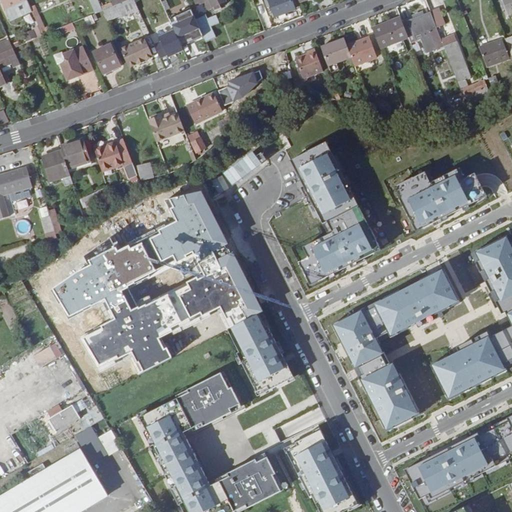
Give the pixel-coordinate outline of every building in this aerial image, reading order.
[(28,1),(27,0),(1,0),(7,11),(28,1)] [(98,0),(90,0),(96,14),(103,11),(98,0)] [(108,21),(125,13),(126,15),(139,10),(134,0),(129,0),(103,11),(108,21)] [(209,10),(214,8),(216,11),(228,5),(225,0),(195,0),(197,4),(204,1),(209,10)] [(269,0),(276,16),(295,9),(292,0),(269,0)] [(511,0),(502,0),(508,16),(511,14),(511,0)] [(36,5),(31,7),(44,35),(55,30),(54,26),(46,29),(36,5)] [(182,13),(169,19),(181,46),(193,40),(193,41),(204,36),(197,21),(190,7),(181,11),(182,13)] [(438,10),(431,13),(431,14),(437,28),(444,25),(438,10)] [(437,28),(431,14),(404,25),(411,44),(422,40),(427,54),(436,50),(429,32),(437,28)] [(92,15),(85,18),(88,25),(95,22),(92,15)] [(206,16),(197,21),(204,36),(206,41),(215,37),(211,26),(219,23),(216,16),(208,20),(206,16)] [(409,39),(401,18),(373,30),(381,50),(409,39)] [(63,34),(76,29),(73,23),(61,28),(63,34)] [(169,24),(157,27),(159,35),(171,33),(169,24)] [(38,28),(25,34),(28,41),(41,35),(38,28)] [(454,34),(441,38),(459,84),(467,80),(463,69),(467,67),(454,34)] [(127,63),(137,59),(138,60),(144,58),(143,56),(150,53),(144,39),(120,49),(127,63)] [(378,59),(370,39),(348,48),(352,58),(356,68),(378,59)] [(348,48),(345,40),(322,49),(329,67),(332,74),(340,71),(338,64),(352,58),(348,48)] [(0,53),(13,48),(10,41),(0,43),(0,53)] [(503,41),(481,49),(488,68),(510,60),(503,41)] [(94,53),(104,73),(120,66),(111,45),(94,53)] [(82,75),(94,70),(84,47),(72,52),(63,55),(66,62),(62,64),(68,80),(78,76),(77,74),(82,73),(82,75)] [(13,48),(0,53),(0,86),(5,84),(0,71),(0,68),(12,63),(14,67),(20,64),(13,48)] [(308,56),(297,61),(304,80),(324,72),(315,50),(307,53),(308,56)] [(66,62),(63,55),(63,53),(54,56),(58,65),(62,64),(66,62)] [(254,76),(232,85),(233,88),(227,90),(232,103),(254,93),(252,88),(258,85),(254,76)] [(485,82),(464,90),(467,97),(474,94),(476,99),(490,93),(485,82)] [(467,104),(463,94),(455,98),(458,107),(467,104)] [(215,95),(187,108),(195,125),(223,113),(215,95)] [(473,101),(467,103),(469,109),(476,106),(473,101)] [(0,111),(0,125),(8,122),(4,111),(0,111)] [(157,144),(185,133),(179,115),(164,121),(162,116),(149,121),(157,144)] [(189,138),(197,154),(207,150),(199,133),(189,138)] [(83,140),(61,147),(63,152),(68,171),(91,164),(83,140)] [(133,163),(124,141),(95,151),(103,174),(133,163)] [(326,145),(292,162),(329,235),(305,247),(310,257),(299,263),(309,285),(380,249),(326,145)] [(225,160),(231,176),(262,163),(256,148),(225,160)] [(68,171),(63,152),(44,159),(51,183),(70,177),(68,171)] [(138,177),(134,165),(126,169),(130,180),(138,177)] [(143,182),(154,179),(151,165),(139,168),(143,182)] [(27,169),(0,176),(0,221),(11,218),(4,197),(10,195),(29,189),(33,188),(27,169)] [(424,173),(394,189),(416,231),(486,196),(473,172),(463,178),(458,169),(430,182),(424,173)] [(31,196),(29,189),(10,195),(12,202),(31,196)] [(111,197),(107,189),(81,201),(85,209),(111,197)] [(229,189),(214,197),(229,225),(244,218),(229,189)] [(141,220),(41,272),(61,312),(72,307),(107,375),(196,330),(162,261),(206,238),(183,194),(139,216),(141,220)] [(56,210),(49,212),(51,218),(56,235),(63,233),(56,210)] [(47,237),(56,235),(51,218),(42,220),(47,237)] [(511,321),(511,326),(432,366),(449,399),(511,367),(511,246),(507,237),(476,252),(505,313),(507,312),(511,321)] [(443,269),(333,326),(386,429),(419,413),(394,362),(390,364),(377,338),(389,332),(391,336),(459,302),(443,269)] [(238,355),(259,397),(295,379),(269,327),(267,328),(260,315),(228,331),(233,341),(237,347),(240,354),(238,355)] [(33,355),(40,367),(64,353),(57,341),(33,355)] [(238,511),(248,507),(249,509),(283,492),(275,477),(277,475),(269,459),(259,464),(257,461),(229,475),(231,478),(213,488),(185,434),(201,426),(203,429),(233,414),(231,411),(241,406),(233,389),(230,390),(222,375),(189,392),(190,394),(141,419),(148,433),(145,435),(185,511),(238,511)] [(51,416),(61,409),(58,404),(47,411),(51,416)] [(84,427),(73,408),(51,421),(62,440),(84,427)] [(142,510),(154,502),(112,431),(100,438),(142,510)] [(321,432),(286,450),(311,499),(313,498),(320,511),(347,511),(359,506),(321,432)] [(479,432),(405,469),(420,499),(431,493),(433,497),(496,467),(479,432)] [(0,511),(83,511),(109,497),(81,451),(82,450),(79,443),(65,452),(69,458),(48,470),(44,464),(24,476),(28,482),(0,498),(0,511)]
